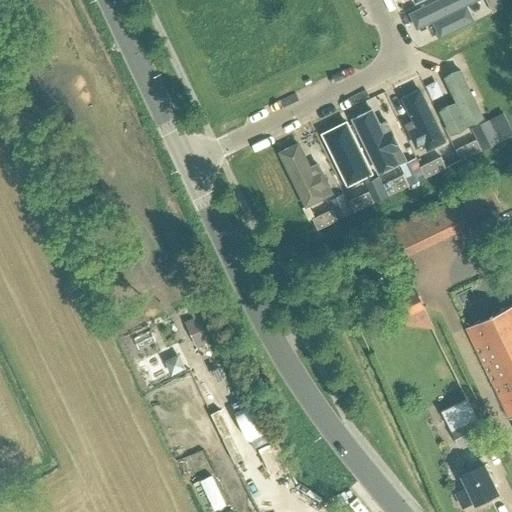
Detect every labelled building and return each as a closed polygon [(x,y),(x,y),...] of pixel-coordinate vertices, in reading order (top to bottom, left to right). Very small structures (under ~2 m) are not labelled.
[(500,0),(486,0),(492,12),(503,7),(500,0)] [(450,17),(426,28),(431,38),(454,27),(450,17)] [(421,89),(402,98),(413,122),(406,125),(417,149),(425,146),(428,153),(447,144),(421,89)] [(374,110),(354,119),(382,176),(401,166),(395,154),(401,151),(391,129),(385,132),(374,110)] [(472,128),(477,138),(491,132),(486,121),(472,128)] [(347,123),(331,131),(338,144),(331,148),(347,181),(354,178),(357,185),(373,177),(347,123)] [(497,143),(491,132),(477,138),(483,150),(497,143)] [(461,160),(478,151),(481,150),(476,139),(456,149),(461,160)] [(315,173),(301,145),(282,154),(308,207),(333,195),(321,171),(315,173)] [(440,156),(420,166),(425,177),(446,167),(440,156)] [(425,178),(415,158),(402,164),(412,184),(425,178)] [(404,174),(384,184),(389,195),(409,185),(404,174)] [(388,196),(380,179),(368,185),(375,201),(388,196)] [(489,182),(481,186),(386,231),(399,260),(470,227),(467,220),(500,205),(489,182)] [(368,191),(348,201),(353,212),(374,202),(368,191)] [(353,213),(348,201),(345,193),(330,200),(339,219),(353,213)] [(332,209),(312,218),(318,229),(338,220),(332,209)] [(416,291),(395,301),(403,319),(424,308),(416,291)] [(511,305),(466,327),(510,419),(511,417),(511,305)] [(206,396),(217,392),(206,366),(196,371),(206,396)] [(434,414),(443,432),(468,419),(459,402),(434,414)] [(476,417),(451,429),(459,447),(485,435),(476,417)] [(234,429),(225,433),(232,452),(241,449),(234,429)] [(252,454),(241,462),(256,484),(267,476),(252,454)] [(462,475),(467,487),(456,492),(463,507),(475,502),(476,504),(499,492),(485,464),(481,457),(468,463),(472,470),(462,475)]
